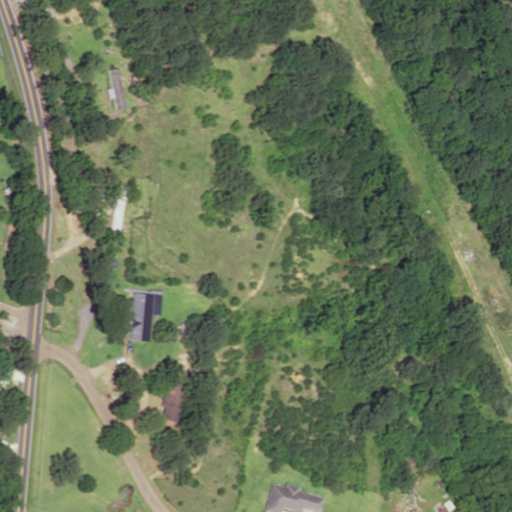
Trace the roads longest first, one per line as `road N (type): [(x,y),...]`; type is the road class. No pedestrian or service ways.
road 1 (tertiary): [(0,26),(32,136),(38,214),(23,511)]
road 2 (residential): [(34,334),(97,398),(161,511)]
